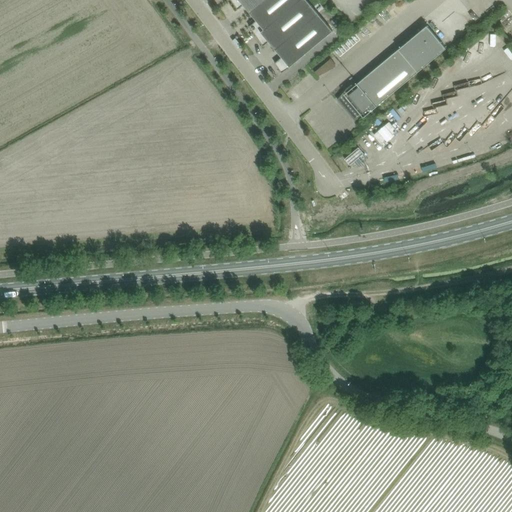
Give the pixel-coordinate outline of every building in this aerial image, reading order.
[(244,5),(250,13),(264,0),(231,0),(238,10),(244,5)] [(249,26),(256,36),(299,0),(264,0),(250,13),(257,20),(249,26)] [(269,41),(275,49),(318,13),(307,0),(299,0),(256,36),(263,46),(269,41)] [(318,13),(275,49),(282,57),(275,63),(282,73),(293,65),(293,64),(333,31),(318,13)] [(337,99),(355,120),(369,108),(371,111),(446,48),(427,25),(420,31),(418,29),(404,41),(405,43),(354,86),(353,85),(352,84),(350,84),(349,85),(337,99)] [(315,72),(318,76),(334,67),(335,66),(335,64),(335,63),(331,58),(315,72)] [(494,110),(508,90),(505,81),(500,82),(497,80),(499,77),(466,88),(473,93),(477,91),(482,106),(477,112),(482,116),(486,115),(488,112),(494,110)] [(375,135),(385,139),(389,130),(379,126),(375,135)] [(350,165),(364,153),(358,147),(345,159),(350,165)]
